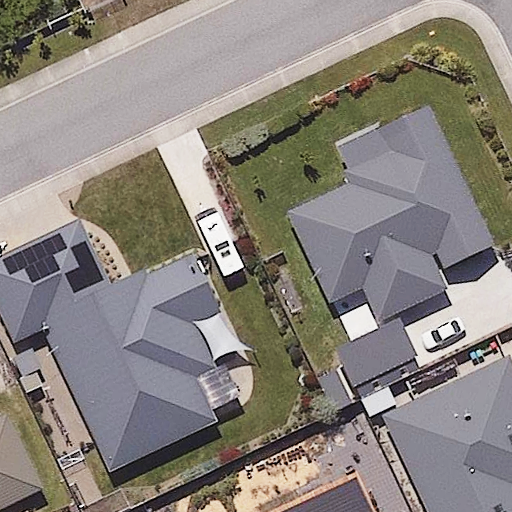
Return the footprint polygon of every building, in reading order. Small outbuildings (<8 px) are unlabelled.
[(423,109),(383,127),(390,143),(335,168),(343,184),(286,210),(330,305),(355,294),(373,332),(447,298),(438,279),(490,256),(423,109)] [(127,284),(97,214),(0,256),(0,311),(18,353),(49,340),(108,474),(222,424),(202,378),(224,368),(201,315),(225,305),(202,251),(127,284)] [(511,511),(511,373),(506,359),(379,415),(422,511),(511,511)] [(0,511),(11,511),(46,492),(0,413),(0,511)] [(399,511),(373,450),(222,511),(399,511)]
